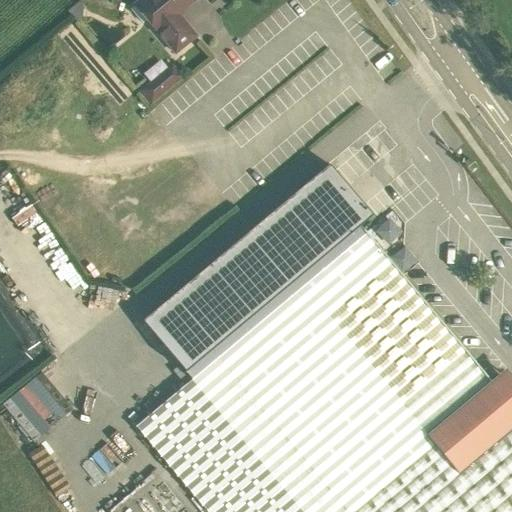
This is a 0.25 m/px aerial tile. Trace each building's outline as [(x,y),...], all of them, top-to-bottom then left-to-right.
[(140,0),(134,5),(156,31),(157,30),(175,53),(196,36),(177,14),(194,0),(140,0)] [(172,65),(140,91),(151,105),(184,78),(172,65)] [(191,381),(136,428),(206,511),(511,511),(511,388),(507,383),(500,382),(496,377),(491,381),(362,228),(360,226),(338,199),(349,189),(334,171),(331,168),(256,231),(144,324),(191,381)] [(34,443),(74,409),(42,371),(2,405),(34,443)] [(55,493),(68,485),(46,447),(32,455),(55,493)]
